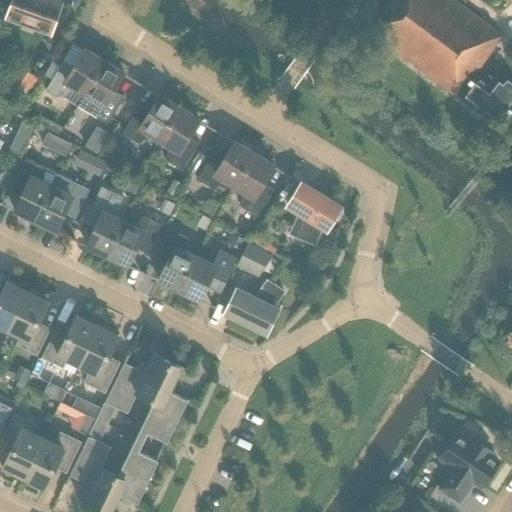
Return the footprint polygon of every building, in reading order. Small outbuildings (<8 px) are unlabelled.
[(64,1),(61,0),(10,0),(4,19),(52,36),(64,1)] [(361,19),(358,23),(456,97),(457,95),(497,126),(511,106),(511,82),(497,71),(492,78),(488,75),(483,81),(474,74),(503,36),(455,0),(381,0),(365,22),(361,19)] [(84,94),(104,61),(84,49),(83,50),(85,51),(71,73),(60,67),(45,90),(57,98),(59,94),(77,105),(84,94)] [(104,61),(84,94),(77,105),(107,124),(120,103),(109,97),(123,74),(124,75),(124,74),(104,61)] [(39,79),(17,65),(2,88),(25,102),(39,79)] [(159,140),(179,107),(159,95),(158,96),(160,97),(146,120),(135,113),(122,133),(139,144),(149,134),(159,140)] [(199,120),(179,107),(159,140),(169,146),(165,160),(182,170),(195,150),(184,143),(198,120),(199,121),(199,120)] [(109,133),(100,127),(94,136),(103,142),(109,133)] [(55,151),(65,156),(71,144),(61,139),(55,151)] [(9,151),(19,156),(25,145),(14,140),(9,151)] [(234,186),(254,154),(234,141),(233,142),(234,143),(220,166),(209,159),(197,179),(214,190),(224,180),(234,186)] [(101,156),(109,161),(113,154),(105,149),(101,156)] [(274,166),(254,154),(234,186),(244,192),(240,206),(257,216),(269,196),(258,189),(272,166),(273,167),(274,166)] [(86,170),(99,176),(106,162),(93,156),(86,170)] [(35,220),(57,174),(26,158),(15,180),(27,186),(15,210),(14,209),(14,210),(35,220)] [(79,211),(89,189),(57,174),(35,220),(56,231),(57,230),(55,229),(67,205),(79,211)] [(166,192),(174,196),(181,183),(174,179),(166,192)] [(333,202),(301,183),(301,184),(288,205),(299,212),(290,233),(314,244),(322,227),(326,229),(338,211),(331,207),(333,202)] [(107,255),(123,221),(113,216),(116,202),(110,199),(114,192),(101,186),(87,215),(99,221),(87,244),(86,244),(86,245),(107,255)] [(134,226),(123,221),(107,255),(128,266),(129,264),(128,264),(139,240),(151,246),(161,224),(143,216),(134,226)] [(179,290),(195,256),(185,251),(187,237),(170,228),(159,250),(171,255),(159,279),(158,279),(158,280),(179,290)] [(226,243),(241,250),(246,240),(231,233),(226,243)] [(272,256),(248,243),(236,267),(259,277),(272,256)] [(205,261),(195,256),(179,290),(200,301),(200,299),(199,299),(211,275),(222,281),(233,259),(215,250),(205,261)] [(0,330),(7,334),(28,292),(8,282),(8,281),(7,280),(0,294),(0,330)] [(226,312),(225,312),(225,313),(259,329),(262,325),(268,328),(278,309),(273,307),(284,291),(268,281),(256,299),(237,289),(226,312)] [(28,292),(7,334),(18,339),(15,344),(36,355),(48,332),(37,326),(49,301),(48,300),(47,301),(28,292)] [(66,359),(79,365),(98,326),(78,316),(78,315),(77,314),(64,339),(53,334),(41,357),(62,367),(66,359)] [(98,326),(79,365),(92,371),(86,383),(107,393),(119,366),(108,361),(119,334),(118,334),(117,335),(98,326)] [(140,430),(165,441),(185,401),(188,402),(189,400),(169,390),(180,368),(187,372),(188,370),(156,355),(157,353),(155,352),(145,372),(125,362),(129,354),(127,353),(102,408),(96,419),(65,484),(67,485),(70,477),(90,487),(80,508),(82,508),(83,507),(93,511),(109,511),(118,494),(139,504),(140,502),(137,500),(156,460),(131,448),(119,475),(102,467),(111,447),(100,442),(116,408),(127,414),(136,395),(153,403),(140,430)] [(14,378),(26,384),(31,372),(19,366),(14,378)] [(0,433),(12,409),(0,402),(0,433)] [(92,403),(86,415),(94,419),(96,419),(102,408),(92,403)] [(24,477),(43,439),(32,433),(37,425),(16,414),(4,437),(15,443),(2,469),(4,470),(5,468),(24,477)] [(78,431),(87,435),(94,419),(86,415),(78,431)] [(55,445),(43,439),(24,477),(44,487),(43,489),(45,489),(58,464),(69,470),(82,443),(61,433),(55,445)] [(481,487),(498,461),(490,455),(492,452),(473,439),(471,442),(457,434),(440,459),(453,468),(440,488),(459,501),(473,481),(481,487)] [(418,511),(411,507),(410,508),(402,503),(399,507),(397,506),(393,511),(418,511)]
